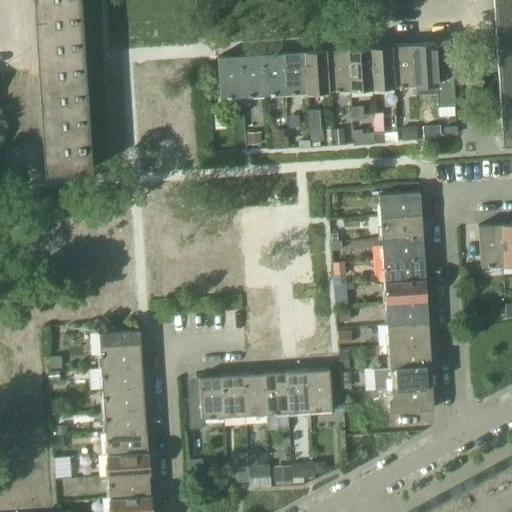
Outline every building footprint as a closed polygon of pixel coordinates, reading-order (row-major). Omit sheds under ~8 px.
[(37,0),(49,172),(91,169),(79,0),(37,0)] [(511,0),(496,0),(506,142),(511,141),(511,0)] [(434,47),(434,43),(411,44),(414,85),(414,94),(437,92),(437,103),(453,102),(450,46),(434,47)] [(411,44),(389,46),(392,86),(414,85),(411,44)] [(389,46),(368,47),(371,88),(392,86),(389,46)] [(368,47),(346,48),(349,89),(371,88),(368,47)] [(346,48),(324,50),(327,91),(349,89),(346,48)] [(324,50),(302,51),(305,92),(327,91),(324,50)] [(302,51),(281,53),(284,93),(305,92),(302,51)] [(281,53),(260,54),(262,95),(284,93),(281,53)] [(260,54),(238,55),(241,96),(262,95),(260,54)] [(238,55),(217,57),(219,98),(241,96),(238,55)] [(215,113),(216,130),(227,129),(226,112),(215,113)] [(416,124),(417,137),(441,135),(439,121),(423,123),(416,124)] [(418,192),(377,194),(379,216),(419,213),(418,192)] [(419,213),(379,216),(380,238),(421,235),(419,213)] [(511,223),(498,224),(501,265),(511,264),(511,223)] [(498,224),(477,225),(479,266),(501,265),(498,224)] [(421,235),(380,238),(382,259),(422,256),(421,235)] [(422,256),(382,259),(383,281),(424,277),(422,256)] [(424,277),(383,281),(384,302),(425,299),(424,277)] [(425,299),(384,302),(386,324),(427,321),(425,299)] [(427,321),(386,324),(387,346),(428,343),(427,321)] [(139,330),(94,332),(96,353),(99,353),(100,368),(141,364),(139,330)] [(428,343),(387,346),(389,367),(429,364),(428,343)] [(141,364),(100,368),(101,389),(142,386),(141,364)] [(429,364),(389,367),(390,389),(431,386),(429,364)] [(330,394),(328,370),(328,368),(305,370),(308,411),(331,409),(330,394)] [(340,393),(338,369),(328,370),(330,394),(340,393)] [(305,370),(284,371),(286,412),(308,411),(305,370)] [(284,371),(262,372),(265,413),(286,412),(284,371)] [(262,372),(241,374),(243,415),(265,413),(262,372)] [(241,374),(219,375),(220,380),(222,416),(243,415),(241,374)] [(222,416),(220,380),(219,375),(198,377),(199,399),(187,399),(189,424),(189,428),(202,427),(201,417),(222,416)] [(142,386),(101,389),(103,410),(144,407),(142,386)] [(431,386),(390,389),(391,411),(432,409),(431,386)] [(52,414),(60,413),(60,407),(58,407),(58,403),(51,404),(52,414)] [(144,407),(103,410),(104,432),(145,429),(144,407)] [(145,429),(104,432),(106,453),(147,450),(145,429)] [(147,450),(106,453),(107,476),(148,473),(147,450)] [(272,485),(270,451),(244,452),(244,465),(249,465),(249,485),(272,485)] [(511,455),(460,484),(474,511),(494,511),(511,502),(511,455)] [(326,478),(326,461),(273,462),(273,480),(326,478)] [(148,473),(107,476),(109,497),(149,494),(148,473)] [(474,511),(460,484),(408,511),(474,511)] [(150,511),(149,494),(109,497),(109,511),(150,511)]
